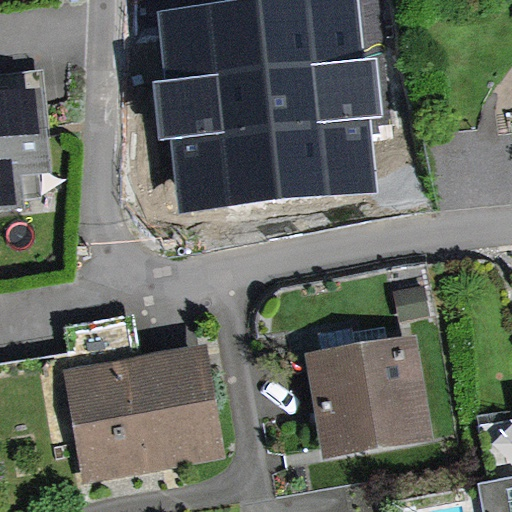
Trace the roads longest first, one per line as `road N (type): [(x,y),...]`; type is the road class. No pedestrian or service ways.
road 1 (residential): [(103,0),(96,213),(119,286),(511,234)]
road 2 (unknown): [(0,320),(119,286)]
